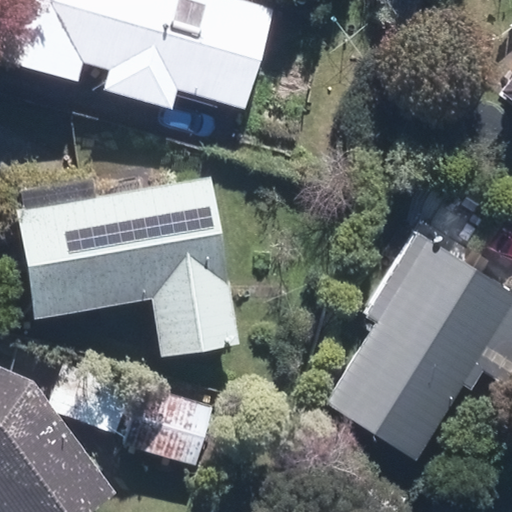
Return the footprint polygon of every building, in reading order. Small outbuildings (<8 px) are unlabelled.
[(0,0),(0,58),(63,76),(67,61),(97,70),(93,84),(159,103),(163,88),(234,108),(261,10),(226,0),(0,0)] [(511,58),(490,86),(511,103),(511,58)] [(196,177),(2,209),(19,314),(140,294),(150,351),(223,339),(196,177)] [(511,364),(511,300),(409,235),(362,310),(370,315),(314,403),(399,457),(464,355),(503,379),(511,364)] [(20,379),(0,370),(0,511),(74,511),(103,491),(20,379)] [(111,440),(186,460),(199,410),(56,372),(46,409),(114,427),(111,440)]
